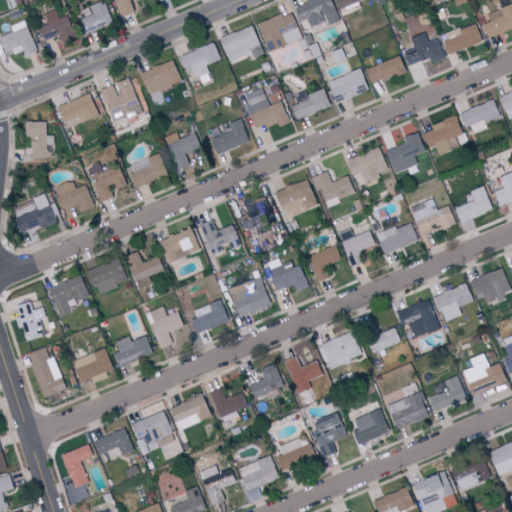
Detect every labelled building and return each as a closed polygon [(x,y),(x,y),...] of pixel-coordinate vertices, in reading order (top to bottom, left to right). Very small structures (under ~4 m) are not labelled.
[(94,13),(80,18),(85,32),(114,22),(106,0),(102,0),(91,4),(94,13)] [(116,0),(122,15),(136,11),(132,0),(116,0)] [(330,24),(342,19),(333,0),(310,0),(296,6),(303,20),(309,17),(313,26),(328,20),(330,24)] [(339,0),(343,8),(360,0),(339,0)] [(489,12),(492,20),(485,23),(490,36),(511,27),(511,5),(511,4),(489,12)] [(61,17),(57,8),(46,13),(49,22),(39,26),(45,40),(60,33),(64,42),(78,35),(69,13),(61,17)] [(259,23),(271,51),(304,37),(292,9),(259,23)] [(6,51),(13,48),(15,53),(26,50),(27,55),(39,50),(28,19),(12,24),(15,31),(1,36),(6,51)] [(452,52),(484,40),(477,21),(445,33),(452,52)] [(231,60),(254,51),(255,56),(265,53),(255,24),(222,36),(231,60)] [(411,64),(431,56),(433,63),(447,57),(439,37),(405,51),(411,64)] [(196,65),(201,82),(212,79),(208,63),(223,59),(218,42),(182,53),(186,68),(196,65)] [(408,72),(402,55),(368,67),(373,81),(383,78),(384,81),(408,72)] [(143,70),(150,92),(183,81),(176,59),(143,70)] [(337,100),(370,90),(364,69),(331,78),(337,100)] [(102,88),(114,120),(143,109),(131,76),(116,82),(116,83),(102,88)] [(284,100),(273,103),(267,86),(250,91),(255,104),(250,105),(257,128),(279,121),(280,125),(291,122),(284,100)] [(299,102),(293,104),(298,118),(333,105),(326,87),(309,93),(307,89),(296,93),(299,102)] [(511,114),(511,90),(502,93),(508,116),(511,114)] [(68,127),(101,114),(92,92),(59,105),(68,127)] [(475,131),(488,126),(486,121),(502,115),(496,98),(461,110),(467,126),(472,124),(475,131)] [(430,146),(437,143),(440,153),(460,147),(456,135),(464,132),(458,114),(432,123),(434,128),(425,131),(430,146)] [(251,141),(245,118),(231,122),(233,131),(214,137),(218,151),(251,141)] [(28,135),(33,135),(34,157),(49,157),(49,143),(56,143),(56,134),(49,134),(48,120),(27,121),(28,135)] [(181,138),(178,131),(166,135),(179,169),(191,164),(186,152),(202,147),(196,132),(181,138)] [(426,150),(421,131),(406,135),(408,142),(389,147),(395,170),(419,163),(416,153),(426,150)] [(349,156),(354,173),(363,171),(366,178),(390,171),(383,146),(349,156)] [(132,163),(135,171),(132,172),(137,186),(170,174),(162,152),(132,163)] [(101,201),(115,196),(110,184),(117,182),(119,188),(128,185),(121,165),(104,171),(101,162),(90,166),(101,201)] [(357,192),(351,174),(332,180),(329,170),(313,175),(317,188),(322,187),(328,206),(343,201),(341,197),(357,192)] [(496,189),(502,204),(511,200),(511,173),(511,171),(501,175),(505,186),(496,189)] [(288,216),(320,204),(310,177),(278,189),(288,216)] [(88,183),(77,187),(75,180),(56,186),(63,208),(80,203),(82,210),(96,206),(88,183)] [(472,188),(476,199),(458,205),(462,219),(494,209),(486,184),(472,188)] [(57,219),(48,194),(15,206),(24,232),(57,219)] [(247,203),(251,212),(241,215),(247,229),(277,218),(269,195),(247,203)] [(422,234),(458,221),(451,203),(439,207),(435,197),(412,205),(422,234)] [(237,223),(218,228),(215,218),(203,222),(212,254),(229,249),(228,248),(244,244),(237,223)] [(384,251),(420,241),(414,221),(379,231),(384,251)] [(160,238),(168,260),(202,248),(194,226),(160,238)] [(340,231),(353,266),(364,262),(360,249),(377,243),(372,229),(355,235),(352,226),(340,231)] [(309,254),(319,280),(331,275),(326,264),(343,257),(338,243),(309,254)] [(144,260),(140,250),(128,254),(139,287),(154,282),(151,273),(166,269),(161,255),(144,260)] [(88,268),(94,285),(98,284),(100,291),(130,280),(121,256),(88,268)] [(268,261),(278,289),(294,283),(297,291),(311,286),(302,262),(295,265),(292,259),(282,263),(280,257),(268,261)] [(472,278),(479,297),(487,294),(491,304),(508,298),(505,291),(511,288),(511,287),(504,266),(472,278)] [(241,316),(274,303),(262,274),(229,288),(241,316)] [(60,315),(72,312),(68,297),(77,295),(79,299),(91,295),(85,275),(51,285),(60,315)] [(435,294),(445,319),(462,313),(459,306),(476,299),(468,281),(435,294)] [(198,316),(193,318),(198,332),(231,319),(223,298),(195,308),(198,316)] [(399,310),(404,324),(409,322),(415,337),(442,326),(430,298),(399,310)] [(18,304),(21,315),(17,316),(20,326),(24,325),(28,339),(47,334),(43,320),(49,318),(45,305),(34,308),(31,300),(18,304)] [(147,311),(162,347),(175,342),(171,330),(186,324),(181,310),(168,315),(164,304),(147,311)] [(375,352),(403,339),(396,325),(368,338),(375,352)] [(363,356),(356,331),(324,340),(331,365),(363,356)] [(133,340),(131,335),(117,340),(121,349),(116,351),(121,364),(155,352),(149,334),(133,340)] [(29,353),(47,396),(69,387),(55,354),(52,356),(47,345),(29,353)] [(115,369),(109,348),(75,357),(81,378),(115,369)] [(474,393),(509,380),(502,361),(491,365),(486,352),(472,357),(475,365),(466,369),(474,393)] [(300,392),(313,386),(309,380),(325,372),(318,359),(303,366),(298,354),(285,360),(300,392)] [(252,382),(256,396),(287,385),(278,362),(263,367),(266,377),(252,382)] [(438,392),(431,395),(436,409),(469,397),(461,374),(434,383),(438,392)] [(403,386),(407,396),(421,390),(417,381),(403,386)] [(236,410),(250,404),(244,391),(228,398),(223,386),(211,391),(226,424),(240,418),(236,410)] [(431,415),(422,391),(390,403),(399,427),(431,415)] [(214,415),(205,393),(172,406),(181,428),(214,415)] [(351,419),(360,442),(392,431),(383,407),(351,419)] [(144,452),(178,439),(166,409),(132,422),(144,452)] [(317,420),(320,429),(315,431),(325,456),(338,451),(334,440),(350,434),(341,411),(317,420)] [(96,438),(105,461),(136,450),(128,426),(96,438)] [(280,444),(284,453),(279,455),(285,469),(318,455),(308,433),(280,444)] [(0,471),(10,468),(0,437),(0,471)] [(511,440),(490,451),(501,474),(511,469),(511,440)] [(95,455),(91,443),(64,452),(75,486),(90,481),(82,459),(95,455)] [(248,489),(281,478),(274,455),(241,465),(248,489)] [(494,476),(485,455),(453,469),(462,490),(494,476)] [(233,467),(220,471),(217,464),(201,470),(214,504),(227,499),(222,487),(238,481),(233,467)] [(415,481),(426,511),(435,511),(460,503),(447,469),(415,481)] [(0,478),(0,510),(9,507),(4,491),(16,487),(12,475),(0,478)] [(199,511),(208,509),(199,485),(186,490),(189,499),(172,506),(174,511),(199,511)] [(379,511),(402,511),(401,508),(415,505),(410,487),(376,496),(379,511)] [(136,511),(165,511),(161,502),(136,511)]
